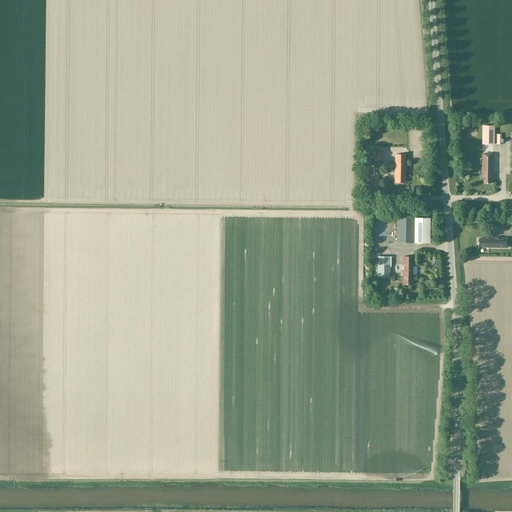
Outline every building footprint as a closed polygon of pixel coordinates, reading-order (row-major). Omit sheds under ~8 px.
[(494,144),(494,126),(482,126),(482,144),(494,144)] [(492,163),(492,154),(482,154),(482,176),(484,176),(484,183),(488,183),(488,184),(490,184),(491,184),(491,178),(492,178),(492,167),(492,163)] [(395,168),(395,183),(405,183),(405,155),(395,155),(395,164),(395,168)] [(397,217),(396,243),(430,243),(430,218),(397,217)] [(483,246),(483,248),(507,248),(507,238),(498,238),(494,237),(494,238),(485,238),(485,239),(478,239),(478,244),(478,246),(483,246)] [(390,277),(390,257),(377,257),(377,277),(390,277)] [(403,270),(403,285),(413,285),(413,257),(403,257),(403,266),(403,270)]
